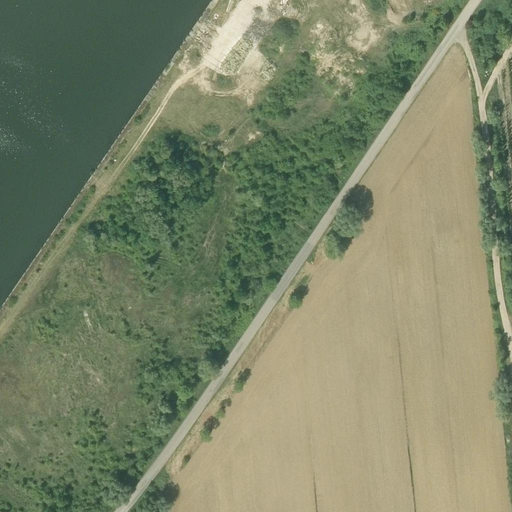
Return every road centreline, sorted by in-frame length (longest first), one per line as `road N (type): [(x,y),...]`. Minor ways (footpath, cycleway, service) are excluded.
road 1 (unclassified): [(115,511),(474,0)]
road 2 (unknown): [(220,0),(0,320)]
road 3 (track): [(459,23),(480,98),(511,346)]
